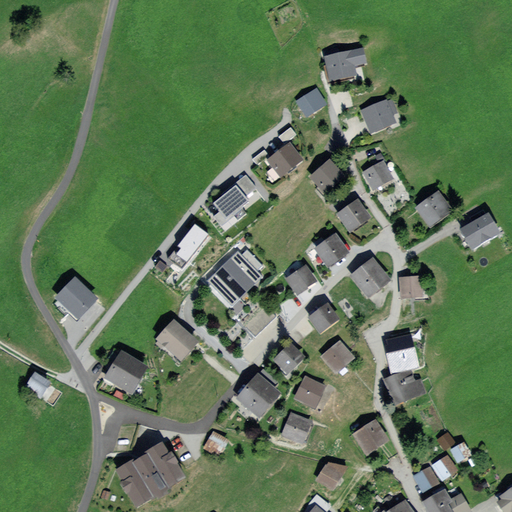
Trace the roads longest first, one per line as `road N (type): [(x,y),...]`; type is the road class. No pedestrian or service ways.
road 1 (residential): [(91,391),(34,285),(29,244),(70,172),(112,0)]
road 2 (residential): [(385,234),(275,332),(203,425),(176,430),(135,413)]
road 3 (residential): [(421,511),(377,392),(379,341),(394,314),(398,264),(385,234)]
road 4 (residential): [(385,234),(335,111)]
